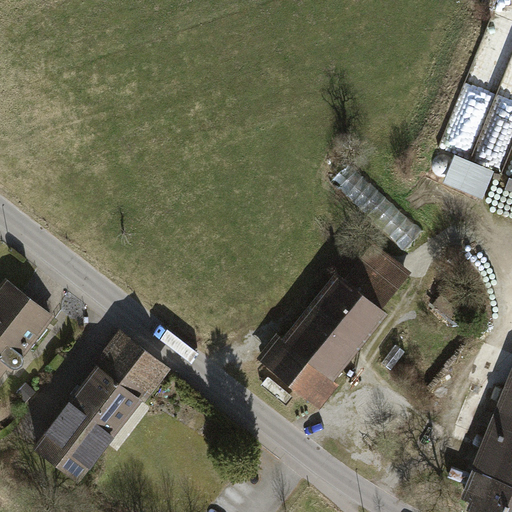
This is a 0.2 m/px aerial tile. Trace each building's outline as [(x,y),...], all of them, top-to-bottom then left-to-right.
[(497,160),(511,165),(511,13),(494,7),(447,144),(456,147),(446,174),(488,188),(497,160)] [(274,366),(313,398),(383,312),(381,310),(406,278),(369,249),(274,366)] [(9,394),(53,337),(4,299),(0,304),(0,398),(5,392),(9,394)] [(94,387),(142,421),(169,383),(121,349),(94,387)] [(511,511),(511,386),(466,502),(490,511),(511,511)] [(79,511),(142,421),(94,387),(31,477),(79,511)]
